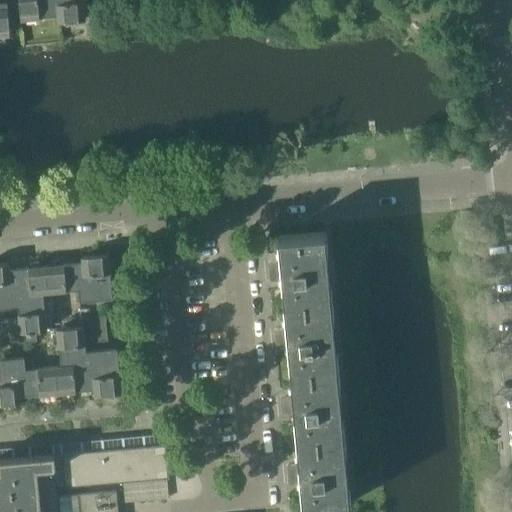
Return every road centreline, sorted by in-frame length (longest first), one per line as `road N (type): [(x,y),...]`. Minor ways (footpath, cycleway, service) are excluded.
road 1 (residential): [(231,204),(258,499),(211,501),(181,414),(164,210)]
road 2 (residential): [(231,204),(511,180)]
road 3 (residential): [(0,225),(164,210)]
